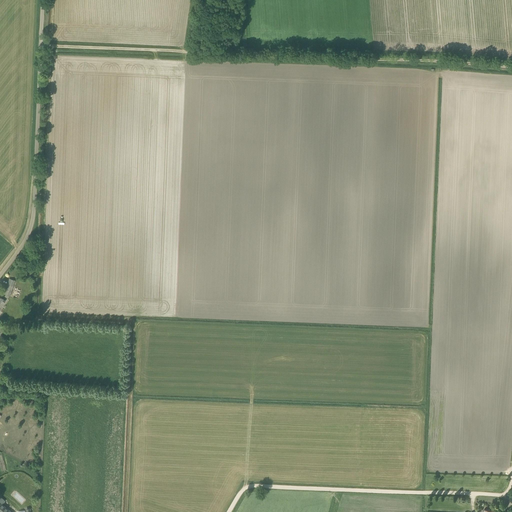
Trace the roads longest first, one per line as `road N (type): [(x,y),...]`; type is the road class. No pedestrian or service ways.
road 1 (track): [(44,49),(511,67)]
road 2 (track): [(511,478),(503,495),(252,485),(229,511)]
road 3 (unclassified): [(0,279),(30,235),(36,206),(45,0)]
